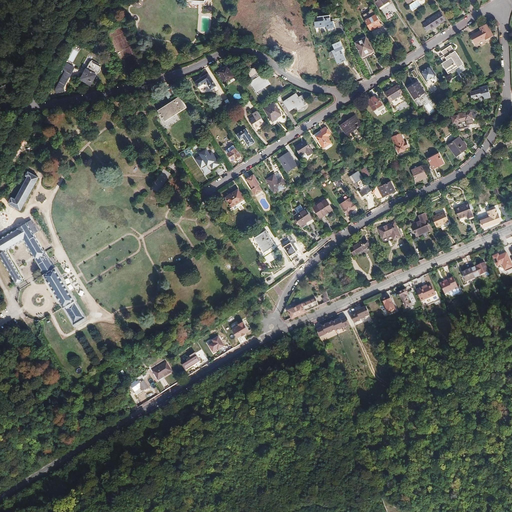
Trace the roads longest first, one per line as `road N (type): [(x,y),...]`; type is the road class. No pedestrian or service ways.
road 1 (residential): [(22,104),(106,93),(237,50),(304,85),(356,93)]
road 2 (residential): [(278,332),(276,310),(305,266),(370,216),(467,165),(491,138),(506,101)]
road 3 (secondary): [(0,499),(278,332)]
road 4 (secondary): [(278,332),(511,227)]
road 5 (residential): [(204,192),(356,93)]
road 6 (residential): [(356,93),(494,3)]
